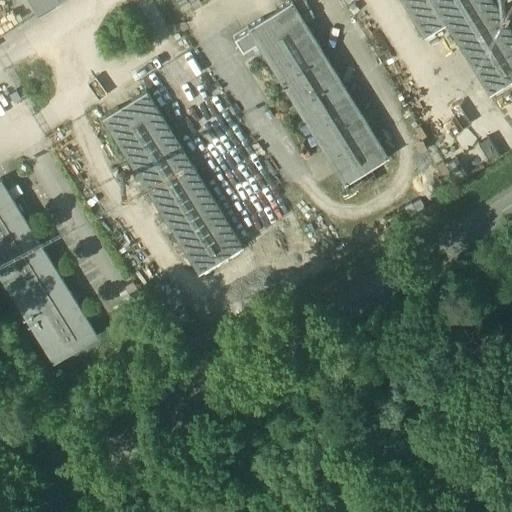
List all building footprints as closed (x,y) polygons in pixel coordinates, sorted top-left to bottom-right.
[(58,0),(30,0),(38,12),(58,0)] [(387,154),(292,0),(287,0),(247,25),(248,27),(257,41),(344,181),(387,154)] [(511,76),(511,31),(492,0),(401,0),(424,35),(446,22),(489,91),(511,76)] [(248,27),(234,37),(242,50),(257,41),(248,27)] [(242,244),(145,88),(102,115),(198,271),(242,244)] [(96,334),(0,178),(0,275),(53,361),(96,334)]
